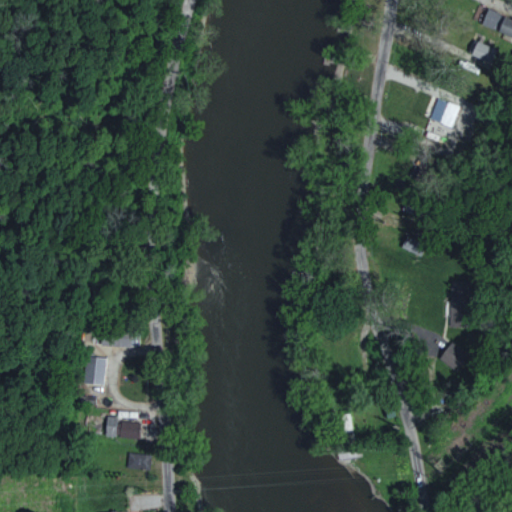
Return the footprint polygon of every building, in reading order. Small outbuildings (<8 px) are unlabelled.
[(479,24),(511,36),(511,18),(485,8),(479,24)] [(467,54),(489,63),(495,49),(473,40),(467,54)] [(451,125),(458,105),(435,97),(429,118),(451,125)] [(84,382),(102,384),(105,357),(87,355),(84,382)] [(114,436),(115,416),(104,415),(103,436),(114,436)] [(139,438),(139,420),(120,420),(119,437),(139,438)] [(148,468),(149,454),(127,453),(126,467),(148,468)]
